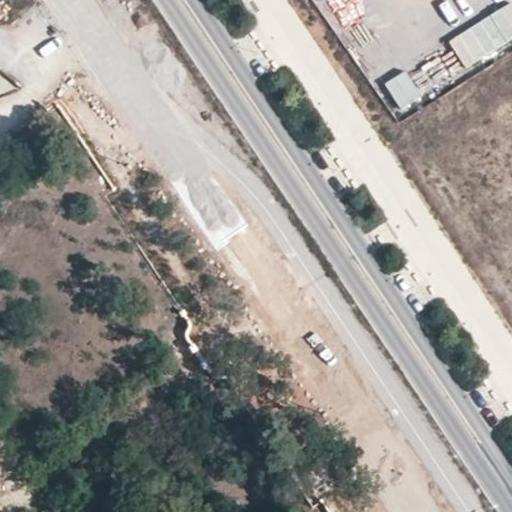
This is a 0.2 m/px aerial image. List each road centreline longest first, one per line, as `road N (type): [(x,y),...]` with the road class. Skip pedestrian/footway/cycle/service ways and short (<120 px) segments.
road 1 (tertiary): [(80,0),(424,511)]
road 2 (tertiary): [(511,473),(198,0)]
road 3 (residential): [(382,170),(511,78)]
